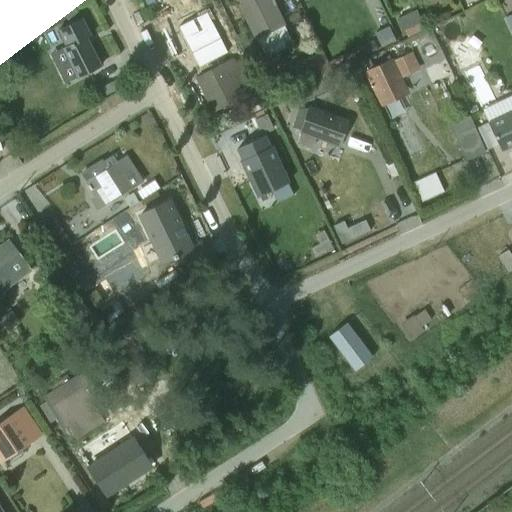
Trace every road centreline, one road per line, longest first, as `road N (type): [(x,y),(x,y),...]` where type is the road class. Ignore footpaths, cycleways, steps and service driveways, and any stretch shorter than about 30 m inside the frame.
road 1 (residential): [(266,302),(303,383),(306,411),(160,511)]
road 2 (residential): [(266,302),(511,189)]
road 3 (residential): [(154,79),(266,302)]
road 4 (residential): [(0,179),(154,79)]
